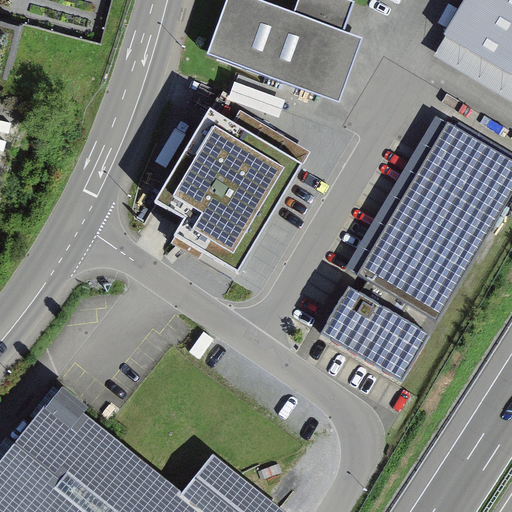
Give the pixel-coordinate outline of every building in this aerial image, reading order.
[(346,0),(298,0),(294,13),(257,0),(226,0),(207,54),(339,103),(363,39),(343,32),(354,3),(346,0)] [(511,0),(480,0),(436,75),(511,119),(511,0)] [(232,103),(283,119),(288,99),(310,106),(312,97),(241,75),(232,103)] [(154,200),(186,219),(176,235),(240,273),(305,164),(210,108),(154,200)] [(323,336),(406,385),(511,205),(511,161),(449,124),(323,336)] [(50,396),(0,459),(0,511),(276,511),(206,457),(176,494),(50,396)]
